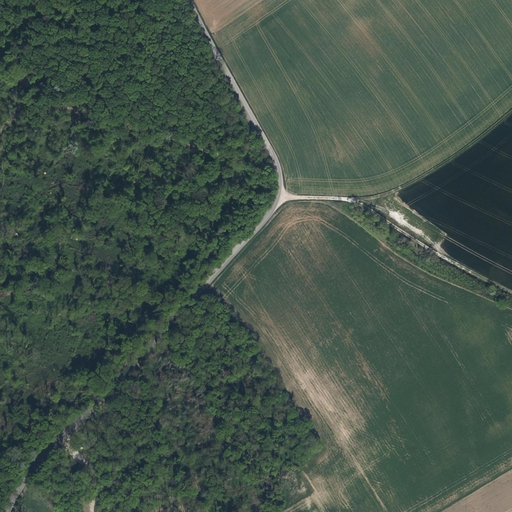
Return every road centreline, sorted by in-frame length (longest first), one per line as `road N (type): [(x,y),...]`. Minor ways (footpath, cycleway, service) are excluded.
road 1 (tertiary): [(8,511),(39,450),(208,282),(278,195),(277,163),(189,0)]
road 2 (track): [(511,111),(412,182),(351,199)]
road 3 (track): [(351,199),(511,292)]
